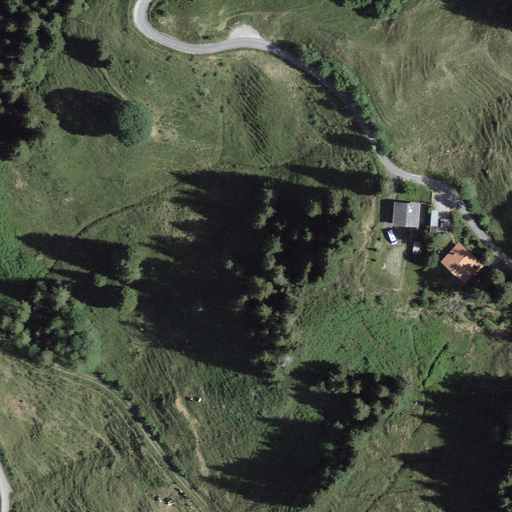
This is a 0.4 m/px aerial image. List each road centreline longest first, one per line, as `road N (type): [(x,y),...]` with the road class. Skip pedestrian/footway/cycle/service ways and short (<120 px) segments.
road 1 (track): [(511,266),(449,189),(389,165),(357,115),(310,68),(265,44),(180,46),(140,22),(145,0)]
road 2 (track): [(207,511),(137,417),(74,356),(0,316)]
